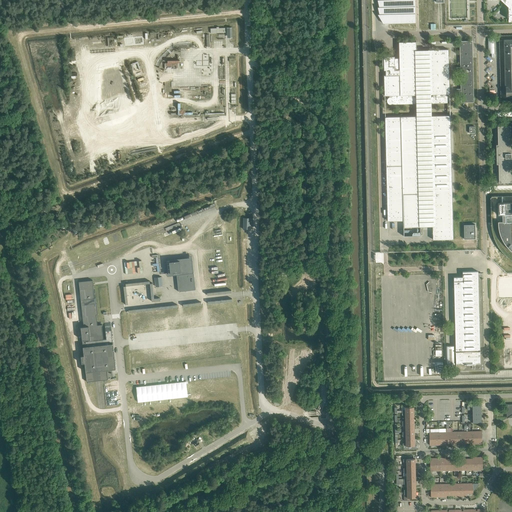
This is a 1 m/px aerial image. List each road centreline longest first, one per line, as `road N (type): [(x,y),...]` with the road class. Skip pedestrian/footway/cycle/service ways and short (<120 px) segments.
road 1 (track): [(244,12),(19,38),(68,210),(69,260)]
road 2 (track): [(248,49),(207,50),(184,39),(148,55),(97,61),(84,100),(95,145),(114,148),(159,133),(183,139),(250,118)]
road 3 (track): [(330,426),(330,133),(249,61)]
road 4 (track): [(345,435),(175,511)]
road 5 (track): [(75,277),(58,285),(89,404),(101,412),(125,408)]
road 6 (track): [(253,203),(224,208),(185,245),(151,241),(119,261)]
road 7 (residential): [(422,452),(426,502),(476,501),(496,471)]
